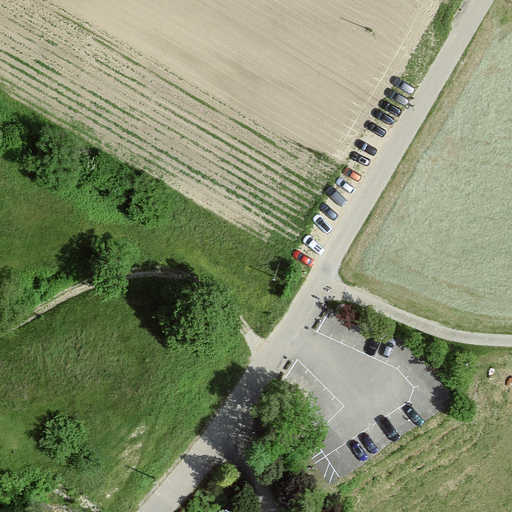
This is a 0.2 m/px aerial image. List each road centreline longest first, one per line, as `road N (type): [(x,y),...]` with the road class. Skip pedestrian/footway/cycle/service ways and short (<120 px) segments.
road 1 (unclassified): [(480,0),(251,391),(155,511)]
road 2 (track): [(269,360),(208,293),(165,274),(89,283),(0,331)]
road 3 (track): [(316,279),(439,331),(511,340)]
